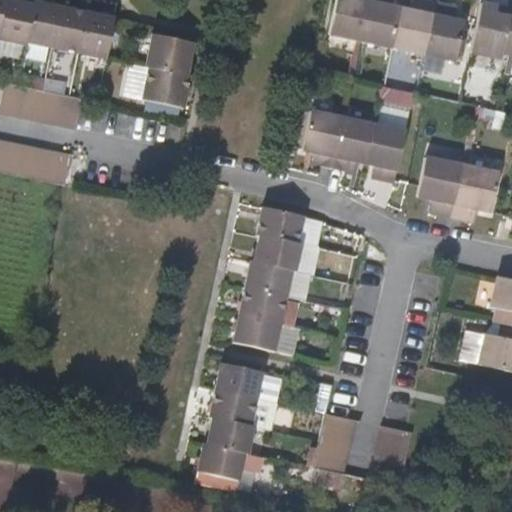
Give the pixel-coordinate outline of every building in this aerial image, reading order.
[(22,0),(1,0),(0,10),(0,41),(21,46),(21,41),(28,1),(22,0)] [(28,0),(28,1),(21,41),(48,46),(56,5),(32,0),(28,0)] [(336,0),(330,32),(361,39),(369,0),(336,0)] [(369,0),(361,39),(392,46),(399,7),(392,5),(392,0),(369,0)] [(392,46),(423,52),(434,0),(432,0),(411,0),(409,9),(399,7),(392,46)] [(434,0),(423,52),(454,59),(462,20),(453,18),(455,4),(434,0)] [(511,13),(495,11),(496,2),(484,0),(479,0),(470,48),(498,54),(501,45),(511,47),(511,13)] [(511,5),(496,2),(495,11),(511,13),(511,5)] [(56,5),(48,46),(76,51),(83,10),(56,5)] [(83,10),(76,51),(103,56),(110,15),(83,10)] [(144,60),(148,60),(187,67),(192,41),(149,34),(144,60)] [(187,67),(148,60),(143,88),(185,96),(190,68),(187,67)] [(13,82),(1,80),(0,84),(0,110),(9,112),(13,82)] [(27,85),(13,82),(9,112),(22,115),(27,85)] [(40,88),(27,85),(22,115),(35,118),(40,88)] [(54,90),(40,88),(35,118),(48,120),(54,90)] [(66,93),(54,90),(48,120),(61,123),(66,93)] [(79,95),(66,93),(61,123),(74,125),(79,95)] [(333,169),(343,117),(311,110),(303,149),(312,151),(310,164),(333,169)] [(373,123),(343,117),(333,169),(353,173),(355,161),(365,163),(373,123)] [(407,130),(373,123),(365,163),(372,164),(370,177),(397,182),(407,130)] [(0,170),(11,173),(15,144),(3,142),(0,156),(0,170)] [(11,173),(24,175),(29,147),(15,144),(11,173)] [(24,175),(38,178),(43,150),(29,147),(24,175)] [(38,178),(49,180),(54,152),(43,150),(38,178)] [(49,180),(56,182),(64,183),(68,155),(54,152),(49,180)] [(431,207),(429,220),(451,225),(461,172),(425,165),(417,204),(431,207)] [(461,172),(451,225),(474,230),(475,216),(490,218),(498,180),(461,172)] [(254,245),(256,245),(297,254),(302,227),(259,218),(254,245)] [(297,254),(256,245),(250,272),(290,281),(293,281),(299,255),(297,254)] [(290,281),(250,272),(248,271),(242,297),(284,306),(290,281)] [(483,331),(488,332),(511,336),(511,290),(485,286),(479,314),(486,316),(483,331)] [(284,306),(242,297),(237,322),(279,330),(284,306)] [(279,330),(237,322),(231,350),(272,359),(279,330)] [(473,343),(467,374),(507,382),(510,366),(511,365),(511,336),(488,332),(485,345),(473,343)] [(214,399),(276,411),(281,386),(261,382),(262,379),(220,371),(214,399)] [(210,427),(254,437),(271,441),(277,412),(276,411),(214,399),(208,427),(210,427)] [(321,415),(318,429),(349,435),(352,422),(321,415)] [(205,453),(243,461),(249,462),(254,437),(210,427),(205,453)] [(380,428),(377,441),(408,447),(411,434),(380,428)] [(318,429),(316,442),(347,448),(349,435),(318,429)] [(377,441),(374,454),(406,460),(408,447),(377,441)] [(316,442),(313,456),(344,462),(347,448),(316,442)] [(202,453),(195,487),(236,495),(243,461),(205,453),(202,453)] [(374,454),(372,468),(403,474),(406,460),(374,454)] [(344,462),(313,456),(310,469),(341,474),(344,462)] [(372,468),(369,482),(400,486),(403,474),(372,468)] [(236,495),(195,487),(194,492),(239,501),(236,495)]
